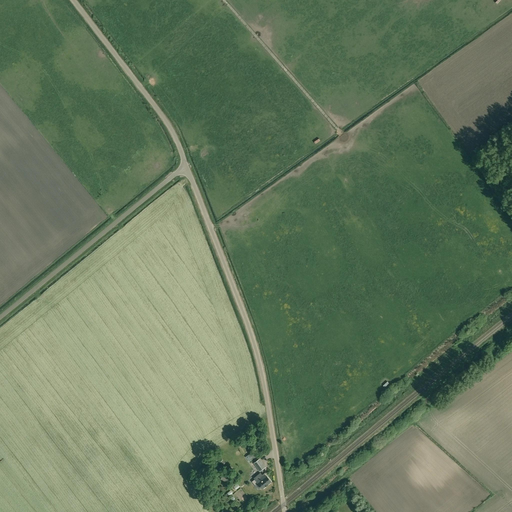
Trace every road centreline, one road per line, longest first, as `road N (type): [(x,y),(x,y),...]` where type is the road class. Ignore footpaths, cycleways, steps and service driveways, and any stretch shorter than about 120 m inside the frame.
road 1 (unclassified): [(285,511),(257,351),(186,165)]
road 2 (unclassified): [(0,318),(186,165)]
road 3 (unclassified): [(186,165),(165,119),(75,0)]
